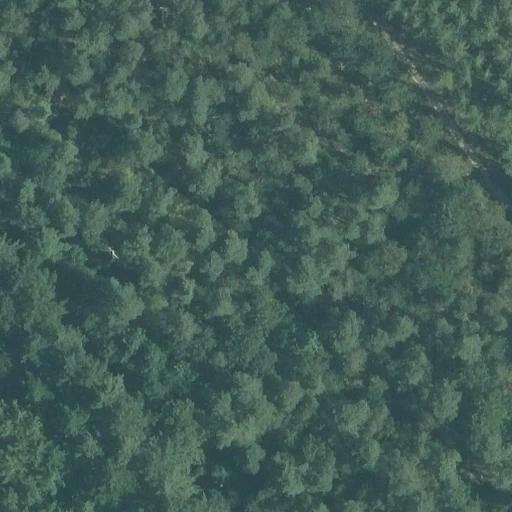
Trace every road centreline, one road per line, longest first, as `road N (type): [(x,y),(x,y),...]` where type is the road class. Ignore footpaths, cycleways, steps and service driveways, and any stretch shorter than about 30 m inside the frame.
road 1 (track): [(0,237),(199,511)]
road 2 (track): [(511,214),(358,0)]
